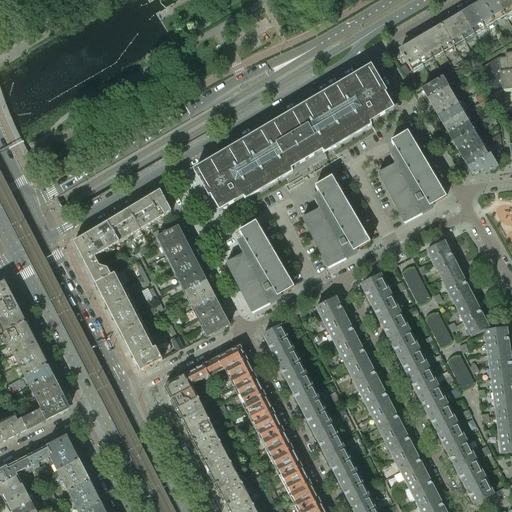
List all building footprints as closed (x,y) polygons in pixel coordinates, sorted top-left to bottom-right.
[(511,4),(509,0),(485,0),(483,2),(495,23),(511,13),(511,4)] [(468,9),(468,10),(462,14),(475,36),(495,23),(483,2),(476,6),(475,5),(468,9)] [(462,14),(455,18),(454,17),(448,21),(447,23),(441,26),(454,48),(475,36),(462,14)] [(441,26),(434,30),(433,30),(427,33),(427,35),(420,38),(433,60),(454,48),(441,26)] [(420,38),(414,42),(412,42),(406,46),(406,47),(399,51),(412,72),(433,60),(420,38)] [(511,51),(505,53),(505,57),(498,58),(474,72),(488,97),(499,91),(511,89),(511,51)] [(371,67),(361,73),(352,78),(345,80),(346,82),(345,83),(344,82),(338,87),(321,97),(314,99),(315,101),(313,101),(312,100),(305,106),(289,115),(283,118),(283,119),(282,120),(281,119),(274,125),(258,134),(251,136),(252,138),(250,138),(249,137),(244,142),(227,152),(220,154),(220,156),(219,157),(218,156),(211,162),(194,172),(197,178),(199,177),(209,194),(219,212),(243,198),(244,200),(292,171),(291,170),(303,163),(306,168),(326,157),(324,153),(371,125),(370,123),(394,109),(374,75),(375,74),(371,67)] [(468,69),(462,72),(466,77),(471,74),(468,69)] [(444,77),(422,90),(428,99),(449,87),(444,77)] [(462,87),(463,90),(474,84),(472,81),(462,87)] [(474,84),(463,90),(465,92),(475,86),(474,84)] [(449,87),(428,99),(432,108),(454,95),(449,87)] [(454,95),(432,108),(437,116),(459,104),(454,95)] [(483,100),(480,95),(475,98),(478,103),(483,100)] [(484,100),(475,106),(477,109),(486,103),(484,100)] [(459,104),(437,116),(443,125),(464,112),(459,104)] [(464,112),(443,125),(448,133),(469,121),(464,112)] [(492,115),(483,121),(485,124),(494,118),(492,115)] [(494,118),(485,124),(486,126),(496,121),(494,118)] [(469,121),(448,133),(453,142),(474,129),(469,121)] [(474,129),(453,142),(458,151),(479,138),(474,129)] [(411,139),(407,132),(390,142),(394,149),(392,150),(399,162),(378,173),(382,181),(384,179),(389,188),(386,190),(390,197),(393,196),(398,205),(395,206),(399,214),(402,213),(407,222),(404,223),(404,224),(422,215),(431,210),(429,207),(443,199),(437,189),(440,188),(436,180),(433,182),(428,173),(431,171),(426,164),(423,166),(418,157),(421,155),(417,148),(414,149),(409,141),(411,139)] [(500,134),(489,140),(491,143),(500,138),(500,134)] [(479,138),(458,151),(463,159),(484,147),(479,138)] [(500,138),(491,143),(492,146),(501,141),(500,138)] [(484,147),(463,159),(468,168),(490,155),(484,147)] [(490,155),(468,168),(472,175),(483,169),(486,173),(496,167),(490,155)] [(348,210),(343,202),(345,200),(341,193),(338,194),(333,185),(336,184),(331,176),(315,186),(319,193),(316,195),(323,207),(302,218),(306,226),(309,224),(313,233),(310,235),(314,242),(317,241),(322,250),(319,251),(323,259),(326,258),(330,267),(328,268),(328,269),(346,260),(355,255),(353,252),(367,244),(361,234),(364,233),(360,225),(357,227),(352,218),(355,216),(350,209),(348,210)] [(160,191),(149,198),(161,219),(171,213),(160,191)] [(149,198),(138,204),(151,225),(161,219),(149,198)] [(138,204),(128,210),(140,231),(151,225),(138,204)] [(128,210),(118,216),(130,237),(140,231),(128,210)] [(118,216),(107,223),(119,243),(130,237),(118,216)] [(260,229),(255,222),(239,231),(243,238),(240,240),(246,252),(226,263),(230,270),(233,269),(237,278),(234,279),(238,287),(241,286),(246,295),(243,296),(247,304),(250,302),(255,312),(252,313),(252,314),(270,305),(270,304),(279,300),(277,297),(291,289),(285,279),(288,278),(284,270),(281,272),(276,263),(279,261),(274,254),(272,255),(266,247),(269,245),(265,238),(262,239),(257,231),(260,229)] [(107,223),(97,229),(109,249),(119,243),(107,223)] [(156,239),(160,248),(183,237),(178,228),(156,239)] [(97,229),(86,235),(98,256),(109,249),(97,229)] [(86,235),(73,242),(84,264),(95,258),(98,256),(86,235)] [(183,237),(160,248),(165,258),(187,246),(183,237)] [(459,272),(443,242),(427,251),(428,251),(442,280),(459,272)] [(187,246),(165,258),(170,266),(192,255),(187,246)] [(192,255),(170,266),(174,275),(197,264),(192,255)] [(95,258),(84,264),(95,284),(113,275),(110,270),(108,271),(108,269),(99,267),(95,258)] [(145,274),(139,262),(135,264),(141,276),(145,274)] [(197,264),(174,275),(179,284),(201,272),(197,264)] [(424,266),(418,269),(422,276),(427,273),(424,266)] [(414,268),(412,268),(410,268),(407,269),(405,270),(403,272),(402,274),(401,275),(402,275),(417,305),(419,305),(422,305),(425,304),(427,303),(429,301),(430,298),(414,268)] [(201,272),(179,284),(184,293),(206,281),(201,272)] [(473,300),(459,272),(442,280),(457,308),(473,300)] [(114,274),(113,275),(95,284),(101,296),(121,286),(114,274)] [(150,284),(145,274),(141,276),(146,286),(150,284)] [(156,274),(151,276),(156,285),(160,282),(156,274)] [(380,275),(361,285),(371,304),(387,295),(385,291),(388,290),(382,279),(379,280),(378,277),(380,275)] [(206,281),(184,293),(188,301),(210,290),(206,281)] [(4,283),(0,285),(0,303),(11,298),(4,283)] [(400,293),(406,290),(402,283),(396,286),(400,293)] [(127,299),(121,286),(101,296),(108,309),(127,299)] [(157,299),(152,289),(148,290),(154,301),(157,299)] [(210,290),(188,301),(193,310),(215,299),(210,290)] [(387,295),(371,304),(380,322),(396,313),(394,310),(397,308),(391,297),(389,298),(387,295)] [(438,295),(433,297),(437,305),(442,302),(438,295)] [(11,298),(0,303),(0,319),(18,310),(11,298)] [(347,321),(335,298),(316,308),(319,307),(321,310),(318,312),(325,326),(328,325),(330,329),(347,321)] [(127,299),(108,309),(114,321),(134,311),(127,299)] [(157,299),(154,301),(159,312),(163,310),(157,299)] [(215,299),(193,310),(197,319),(220,308),(215,299)] [(488,328),(473,300),(457,308),(472,337),(488,328)] [(220,308),(197,319),(202,328),(224,317),(220,308)] [(18,310),(0,319),(0,324),(4,332),(3,333),(24,323),(18,310)] [(134,311),(114,321),(120,333),(140,323),(134,311)] [(170,324),(165,313),(161,315),(167,326),(170,324)] [(396,313),(380,322),(389,340),(406,332),(404,328),(406,326),(401,315),(398,317),(396,313)] [(438,314),(436,313),(435,313),(434,313),(433,314),(431,314),(430,315),(428,317),(426,319),(425,320),(425,321),(425,320),(439,347),(439,348),(441,348),(442,348),(445,347),(447,346),(449,345),(451,343),(452,341),(438,314)] [(224,317),(202,328),(207,337),(229,326),(224,317)] [(358,342),(347,321),(330,329),(332,332),(329,334),(337,348),(339,347),(341,351),(358,342)] [(24,323),(3,333),(0,335),(0,341),(1,343),(5,341),(7,345),(30,333),(24,323)] [(140,323),(120,333),(127,346),(146,336),(140,323)] [(453,323),(448,326),(452,333),(457,330),(453,323)] [(170,324),(167,326),(172,336),(176,334),(170,324)] [(280,326),(263,335),(276,361),(294,352),(280,326)] [(509,354),(506,328),(487,331),(488,336),(485,336),(487,352),(490,352),(491,357),(509,354)] [(406,332),(389,340),(399,359),(415,350),(413,346),(416,345),(410,334),(410,333),(407,335),(406,332)] [(30,333),(7,345),(12,356),(35,344),(30,333)] [(153,349),(146,336),(127,346),(133,359),(153,349)] [(171,342),(177,353),(183,349),(178,339),(171,342)] [(369,364),(358,342),(341,351),(343,354),(341,356),(348,370),(351,369),(352,372),(369,364)] [(35,344),(12,356),(18,366),(41,355),(35,344)] [(459,347),(463,354),(468,352),(464,344),(459,347)] [(155,347),(153,349),(133,359),(140,372),(162,360),(155,347)] [(240,347),(216,359),(222,372),(223,371),(223,370),(246,359),(240,347)] [(415,350),(399,359),(408,377),(425,369),(423,364),(425,363),(420,352),(417,353),(415,350)] [(306,376),(294,352),(276,361),(289,385),(306,376)] [(511,378),(511,374),(509,354),(491,357),(491,360),(488,360),(491,376),(494,376),(494,381),(511,378)] [(41,355),(18,366),(23,377),(46,365),(41,355)] [(460,357),(460,356),(457,356),(454,357),(452,358),(450,359),(448,361),(447,363),(461,390),(461,391),(463,391),(465,391),(468,390),(470,388),(473,386),(474,385),(474,384),(474,383),(474,384),(460,357)] [(203,366),(208,377),(209,379),(222,372),(216,359),(203,366)] [(223,370),(223,371),(227,379),(250,367),(246,359),(223,370)] [(380,386),(369,364),(352,372),(354,376),(352,378),(359,392),(362,391),(364,394),(380,386)] [(46,365),(23,377),(29,388),(52,376),(46,365)] [(479,372),(475,365),(469,368),(473,375),(479,372)] [(203,366),(185,375),(190,386),(196,384),(208,377),(203,366)] [(250,367),(227,379),(232,388),(255,376),(250,367)] [(425,369),(408,377),(417,395),(434,386),(432,383),(435,381),(429,370),(426,371),(425,369)] [(453,381),(449,374),(444,377),(445,380),(439,384),(441,387),(453,381)] [(191,389),(190,386),(185,375),(166,385),(166,386),(166,388),(164,389),(170,400),(191,389)] [(52,376),(29,388),(34,399),(57,387),(52,376)] [(255,376),(232,388),(236,397),(259,385),(255,376)] [(319,400),(306,376),(289,385),(301,409),(319,400)] [(208,377),(196,384),(197,387),(210,381),(209,379),(208,377)] [(511,378),(494,381),(495,384),(492,385),(494,401),(497,401),(498,406),(511,403),(511,378)] [(209,386),(214,398),(219,396),(214,384),(209,386)] [(259,385),(236,397),(241,406),(264,394),(259,385)] [(392,408),(380,386),(364,394),(366,398),(363,400),(371,414),(373,413),(375,416),(392,408)] [(434,386),(417,395),(427,413),(444,405),(441,401),(444,400),(438,389),(438,388),(436,390),(434,386)] [(57,387),(34,399),(40,409),(41,409),(41,408),(62,397),(57,387)] [(191,389),(170,400),(176,411),(197,400),(191,389)] [(264,394),(241,406),(246,414),(268,403),(264,394)] [(41,408),(41,409),(47,420),(66,410),(67,406),(62,397),(41,408)] [(197,400),(176,411),(181,422),(203,411),(197,400)] [(331,425),(319,400),(301,409),(314,434),(331,425)] [(268,403),(246,414),(250,424),(273,412),(268,403)] [(511,428),(511,403),(498,406),(498,409),(495,409),(497,425),(500,425),(501,430),(511,428)] [(219,408),(225,419),(233,415),(227,404),(219,408)] [(444,405),(427,413),(436,431),(453,423),(451,419),(453,418),(448,407),(445,408),(444,405)] [(403,430),(392,408),(375,416),(377,420),(374,422),(382,436),(384,435),(386,438),(403,430)] [(33,412),(30,414),(21,418),(27,430),(47,420),(41,409),(40,409),(33,412)] [(466,420),(471,417),(468,410),(462,413),(466,420)] [(203,411),(181,422),(187,432),(208,421),(203,411)] [(273,412),(250,424),(255,432),(278,421),(273,412)] [(15,417),(8,420),(12,428),(11,428),(15,436),(27,430),(21,418),(17,420),(15,417)] [(8,420),(0,424),(0,431),(1,433),(2,433),(6,441),(15,436),(11,428),(12,428),(8,420)] [(208,421),(187,432),(192,443),(214,432),(208,421)] [(278,421),(255,432),(260,441),(282,430),(278,421)] [(240,438),(231,422),(227,424),(236,441),(240,438)] [(453,423),(436,431),(446,450),(462,441),(460,437),(463,436),(457,425),(454,426),(453,423)] [(344,449),(331,425),(314,434),(326,458),(344,449)] [(511,452),(511,428),(501,430),(501,433),(498,434),(501,450),(504,449),(504,453),(501,454),(511,452)] [(282,430),(260,441),(264,450),(287,439),(282,430)] [(414,452),(403,430),(386,438),(388,442),(386,443),(393,458),(396,457),(398,460),(414,452)] [(214,432),(192,443),(198,454),(219,442),(214,432)] [(51,458),(72,447),(73,447),(69,438),(68,438),(68,439),(66,441),(64,437),(48,446),(52,454),(50,456),(51,457),(51,458)] [(287,439),(264,450),(269,459),(291,448),(287,439)] [(243,443),(248,454),(252,452),(246,441),(243,443)] [(462,441),(446,450),(455,468),(472,460),(470,456),(472,454),(466,443),(464,444),(462,441)] [(219,442),(198,454),(203,464),(225,453),(219,442)] [(27,457),(32,467),(33,470),(39,466),(38,464),(42,462),(50,458),(51,457),(50,456),(52,454),(48,446),(27,457)] [(55,469),(78,458),(79,457),(73,447),(72,447),(51,458),(51,457),(50,458),(55,469)] [(485,457),(490,454),(486,447),(481,450),(485,457)] [(291,448),(269,459),(273,468),(296,456),(291,448)] [(356,474),(344,449),(326,458),(339,482),(356,474)] [(425,474),(414,452),(398,460),(400,464),(397,465),(404,480),(407,479),(409,482),(425,474)] [(225,453),(203,464),(209,475),(230,464),(225,453)] [(296,456),(273,468),(278,477),(300,465),(296,456)] [(32,467),(27,457),(14,463),(18,472),(21,470),(24,474),(26,474),(28,473),(33,470),(32,467)] [(61,480),(84,469),(84,468),(79,457),(78,458),(55,469),(61,480)] [(257,470),(251,459),(246,462),(252,472),(257,470)] [(472,460),(455,468),(465,486),(481,478),(479,474),(482,473),(476,462),(476,461),(473,463),(472,460)] [(14,463),(0,470),(0,483),(17,475),(18,474),(17,472),(18,472),(14,463)] [(230,464),(209,475),(214,486),(236,474),(230,464)] [(300,465),(278,477),(283,486),(305,474),(300,465)] [(67,491),(89,479),(90,479),(84,468),(84,469),(61,480),(67,491)] [(236,474),(214,486),(219,496),(241,485),(236,474)] [(305,474),(283,486),(287,495),(310,483),(305,474)] [(369,498),(356,474),(339,482),(351,507),(369,498)] [(437,496),(425,474),(409,482),(411,486),(408,487),(416,502),(418,500),(420,504),(437,496)] [(17,475),(0,483),(0,494),(1,495),(22,484),(17,475)] [(481,478),(465,486),(474,505),(493,495),(493,494),(490,496),(488,492),(491,491),(485,480),(483,481),(481,478)] [(72,502),(95,490),(96,490),(90,479),(89,479),(67,491),(72,502)] [(310,483),(287,495),(292,503),(314,492),(310,483)] [(22,484),(1,495),(5,504),(27,493),(22,484)] [(375,496),(384,492),(380,484),(371,488),(375,496)] [(241,485),(219,496),(225,507),(247,496),(241,485)] [(77,511),(79,511),(100,501),(101,501),(96,490),(95,490),(72,502),(77,511)] [(274,502),(268,491),(263,494),(269,505),(274,502)] [(314,492),(292,503),(296,511),(297,511),(319,501),(314,492)] [(27,493),(5,504),(9,511),(12,511),(32,502),(27,493)] [(247,496),(225,507),(227,511),(240,511),(252,506),(247,496)] [(445,511),(437,496),(420,504),(422,508),(420,509),(420,511),(445,511)] [(376,511),(369,498),(351,507),(354,511),(376,511)] [(105,511),(106,511),(107,511),(101,501),(100,501),(79,511),(105,511)] [(319,501),(297,511),(319,511),(323,510),(319,501)] [(32,502),(12,511),(33,511),(36,511),(32,502)]
